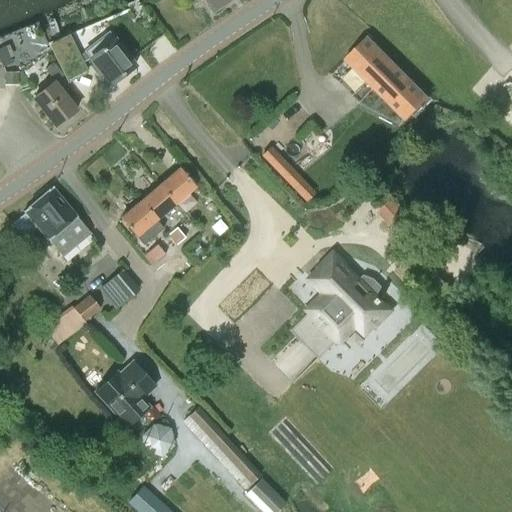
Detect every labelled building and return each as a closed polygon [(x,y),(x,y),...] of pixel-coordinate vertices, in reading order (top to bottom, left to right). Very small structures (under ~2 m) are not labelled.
[(230,0),(204,0),(213,12),(230,0)] [(58,16),(40,25),(53,53),(71,45),(58,16)] [(84,52),(95,66),(92,68),(100,78),(102,76),(110,86),(136,67),(114,40),(112,41),(107,35),(84,52)] [(406,121),(429,99),(368,37),(345,60),(406,121)] [(53,63),(46,68),(56,82),(63,76),(53,63)] [(55,82),(33,100),(54,128),(77,110),(55,82)] [(331,150),(337,158),(371,129),(365,121),(331,150)] [(159,186),(175,205),(195,187),(179,168),(159,186)] [(139,203),(156,221),(175,205),(159,186),(139,203)] [(35,228),(53,248),(61,258),(90,233),(53,188),(23,213),(24,214),(15,222),(26,235),(35,228)] [(200,208),(208,218),(216,212),(208,202),(200,208)] [(136,238),(156,221),(139,203),(120,219),(136,238)] [(176,245),(184,239),(176,228),(168,235),(176,245)] [(164,255),(157,245),(149,252),(156,262),(164,255)] [(310,312),(290,331),(296,337),(318,359),(319,360),(339,340),(340,341),(355,326),(365,335),(389,311),(381,303),(382,302),(379,300),(383,296),(380,288),(373,281),(364,278),(360,282),(334,256),(309,280),(325,295),(309,311),(310,312)] [(122,270),(97,290),(114,310),(139,290),(122,270)] [(57,345),(84,324),(83,322),(100,309),(90,296),(72,310),(70,307),(43,328),(57,345)] [(116,373),(95,393),(126,427),(148,408),(141,399),(154,387),(132,363),(118,375),(116,373)] [(260,475),(197,408),(181,423),(244,490),(260,475)] [(174,446),(170,429),(153,424),(141,436),(145,452),(161,457),(174,446)] [(187,511),(225,511),(179,472),(163,491),(187,511)] [(278,511),(285,505),(274,494),(259,480),(251,488),(248,492),(261,505),(258,508),(262,511),(278,511)]
